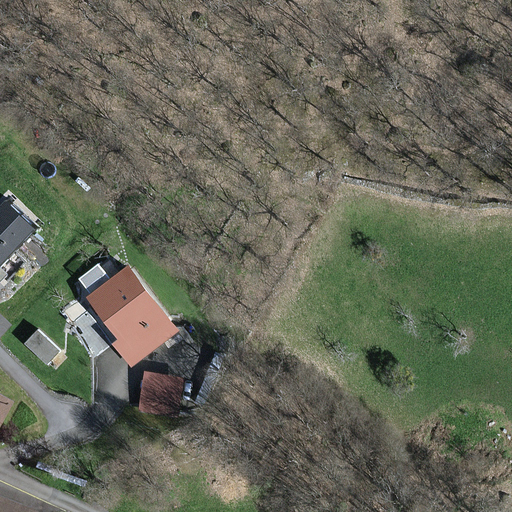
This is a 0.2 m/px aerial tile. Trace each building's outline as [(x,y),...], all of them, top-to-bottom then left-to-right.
[(0,263),(33,229),(6,203),(0,209),(0,263)] [(176,330),(128,269),(90,300),(121,339),(115,344),(131,365),(176,330)] [(184,378),(146,372),(139,412),(177,419),(184,378)] [(0,425),(12,403),(0,396),(0,425)] [(0,511),(33,511),(0,498),(0,511)]
